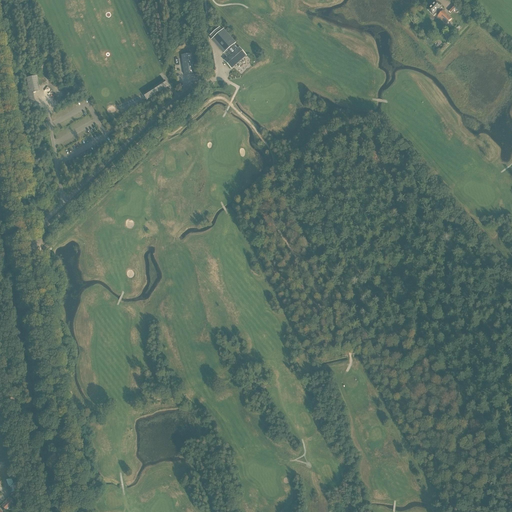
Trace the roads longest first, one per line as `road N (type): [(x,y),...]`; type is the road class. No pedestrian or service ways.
road 1 (tertiary): [(74,511),(0,104)]
road 2 (track): [(42,229),(153,129),(173,134),(216,98),(268,146),(274,192)]
road 3 (track): [(468,426),(399,325),(314,247),(274,192)]
road 4 (track): [(457,511),(433,457),(407,424),(406,372),(370,343)]
road 5 (track): [(511,305),(492,283),(453,278),(368,294),(355,305)]
road 6 (track): [(0,334),(28,489)]
road 7 (track): [(274,192),(270,215),(295,256),(304,292),(325,309),(345,310)]
road 8 (track): [(370,343),(459,301),(511,307)]
